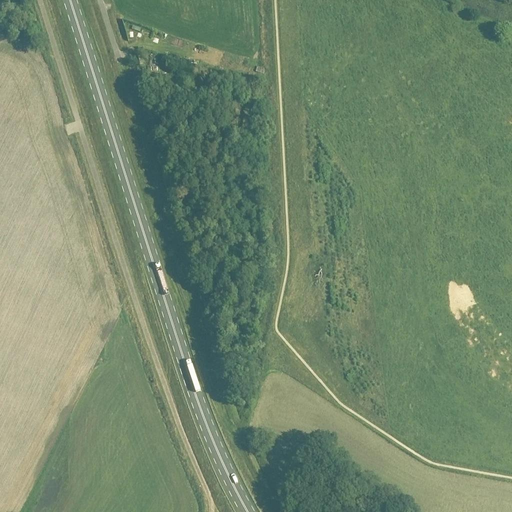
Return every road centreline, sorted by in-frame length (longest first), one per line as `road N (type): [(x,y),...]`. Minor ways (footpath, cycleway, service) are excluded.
road 1 (primary): [(243,511),(164,309),(68,0)]
road 2 (unclassified): [(210,511),(37,0)]
